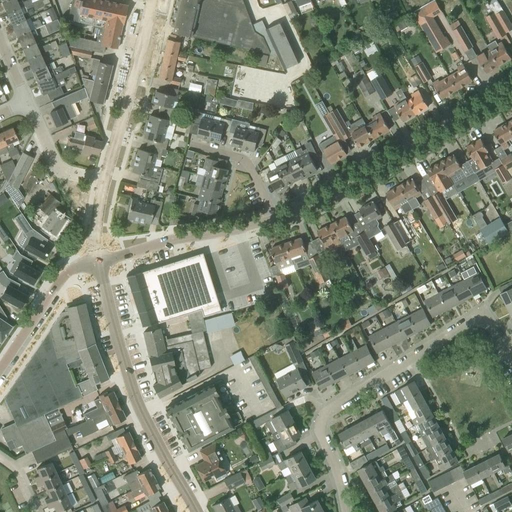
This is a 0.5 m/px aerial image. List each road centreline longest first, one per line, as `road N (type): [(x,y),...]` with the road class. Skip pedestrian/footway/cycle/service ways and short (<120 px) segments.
road 1 (residential): [(511,357),(484,318),(473,318),(328,410),(320,434),(347,511)]
road 2 (residential): [(193,511),(112,345),(95,256)]
road 3 (residential): [(274,219),(511,88)]
road 4 (residential): [(104,182),(150,0)]
road 5 (residential): [(95,256),(274,219)]
road 6 (residential): [(0,366),(53,287),(95,256)]
road 7 (residential): [(274,219),(245,161),(188,144)]
road 8 (residential): [(104,182),(57,166),(25,101)]
